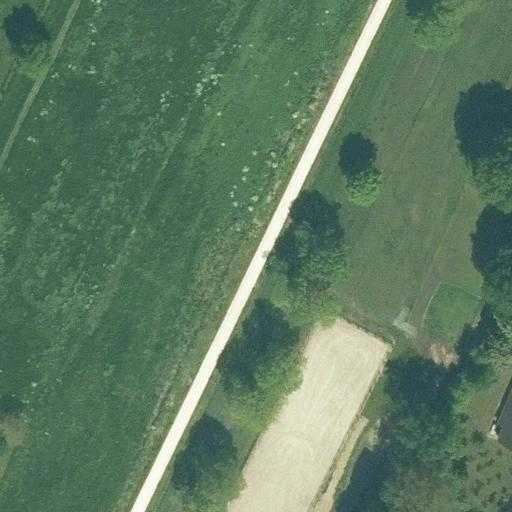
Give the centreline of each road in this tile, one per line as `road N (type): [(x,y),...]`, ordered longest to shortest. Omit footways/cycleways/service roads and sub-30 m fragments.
road 1 (unclassified): [(383,0),(135,511)]
road 2 (unclassified): [(459,369),(511,260)]
